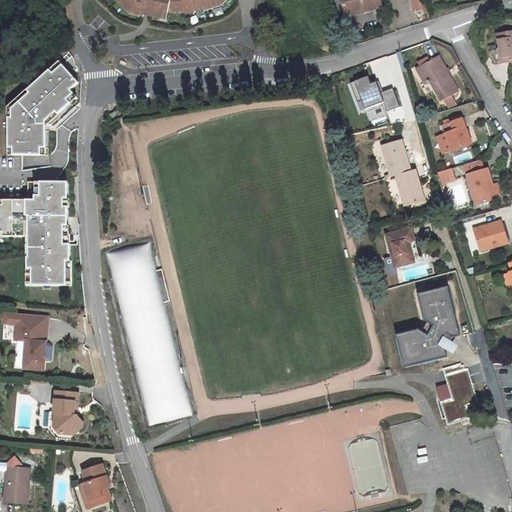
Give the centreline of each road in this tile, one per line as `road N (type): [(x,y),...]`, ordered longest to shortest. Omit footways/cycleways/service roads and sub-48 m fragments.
road 1 (residential): [(156,511),(95,328),(81,129),(101,76)]
road 2 (unclassified): [(101,76),(122,88),(329,65),(449,25)]
road 3 (unclassified): [(511,464),(477,333)]
road 4 (residential): [(449,25),(511,136)]
